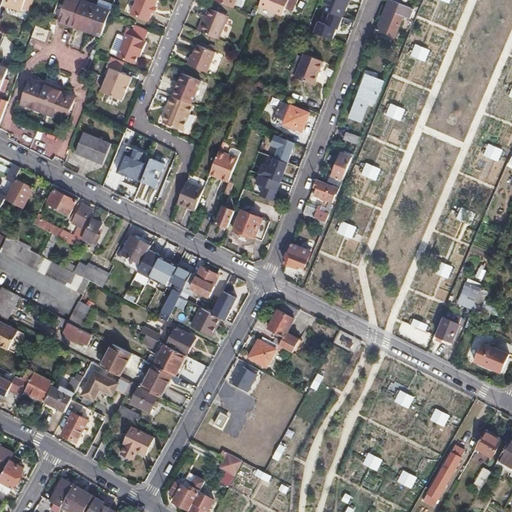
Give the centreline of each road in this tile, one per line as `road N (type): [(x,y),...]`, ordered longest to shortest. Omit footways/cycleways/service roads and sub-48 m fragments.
road 1 (residential): [(372,0),(265,279)]
road 2 (residential): [(184,0),(135,119),(196,150),(164,228)]
road 3 (residential): [(511,404),(265,279)]
road 4 (residential): [(265,279),(148,501)]
road 5 (residential): [(164,228),(0,146)]
